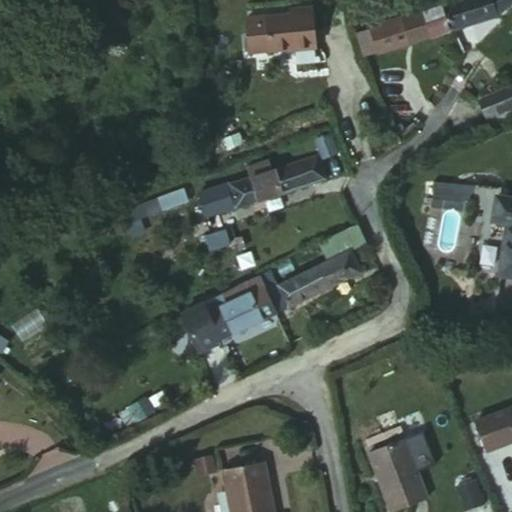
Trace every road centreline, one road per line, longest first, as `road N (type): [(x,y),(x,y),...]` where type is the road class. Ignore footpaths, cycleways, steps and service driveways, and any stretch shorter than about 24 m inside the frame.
road 1 (residential): [(0,507),(321,355)]
road 2 (residential): [(321,355),(396,311),(397,260),(372,200),(376,171),(414,146)]
road 3 (residential): [(346,511),(321,355)]
